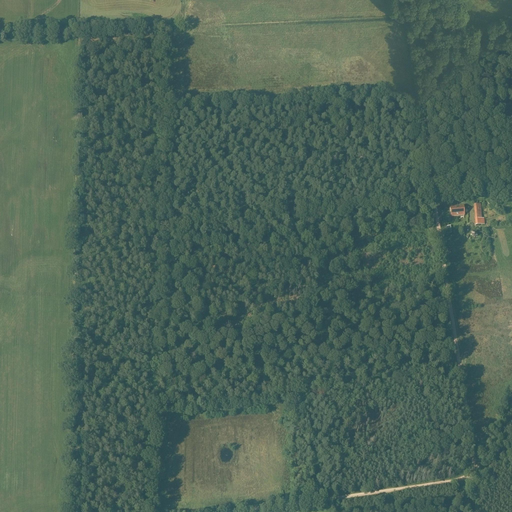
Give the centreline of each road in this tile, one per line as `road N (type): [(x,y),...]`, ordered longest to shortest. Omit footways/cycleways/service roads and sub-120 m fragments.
road 1 (track): [(471,476),(403,0)]
road 2 (track): [(248,511),(471,476)]
